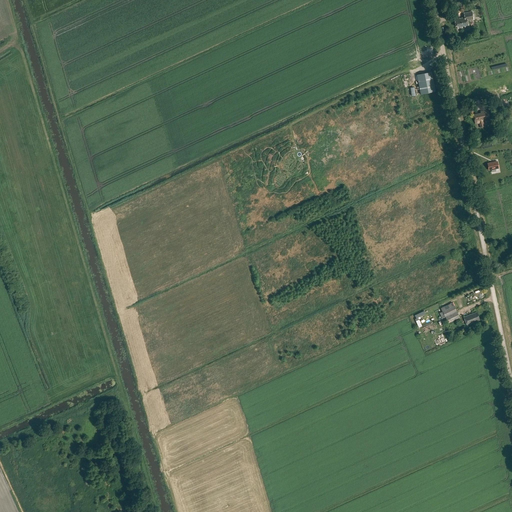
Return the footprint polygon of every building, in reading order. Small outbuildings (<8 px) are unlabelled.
[(456,27),(457,26),(458,29),(462,28),(462,26),(464,25),(465,27),(469,27),(467,21),(473,19),(472,12),(464,13),(464,17),(454,19),(456,27)] [(431,72),(417,75),(421,94),(435,92),(431,72)] [(479,125),(480,128),(484,127),(482,121),(490,119),(488,110),(480,112),(481,113),(473,115),(475,124),(479,123),(480,125),(479,125)] [(489,170),(492,169),(492,172),(496,171),(495,169),(499,168),(497,162),(487,163),(489,170)] [(443,318),(445,317),(448,323),(460,318),(454,306),(440,313),(443,318)] [(425,314),(424,311),(415,315),(416,319),(415,319),(419,328),(422,326),(418,318),(425,314)] [(463,317),(466,325),(479,320),(477,312),(463,317)]
